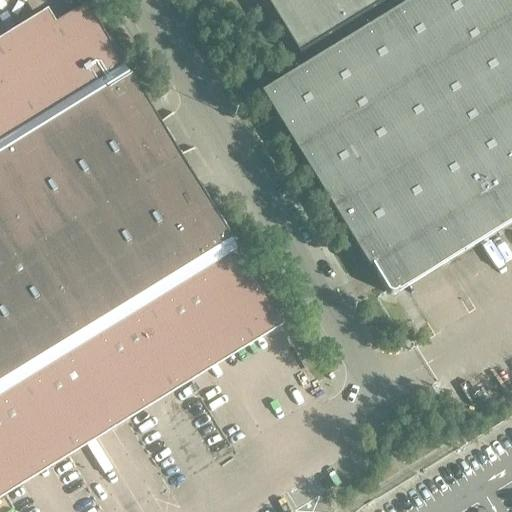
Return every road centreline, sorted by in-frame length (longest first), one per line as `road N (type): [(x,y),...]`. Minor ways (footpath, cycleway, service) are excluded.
road 1 (unclassified): [(389,397),(141,0)]
road 2 (unclassified): [(205,511),(389,397)]
road 3 (unclassified): [(389,397),(511,323)]
